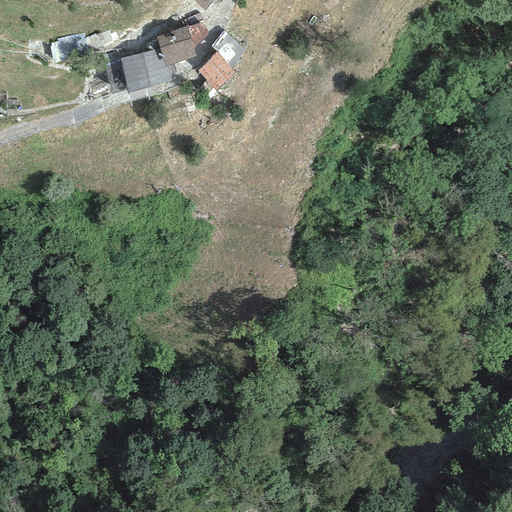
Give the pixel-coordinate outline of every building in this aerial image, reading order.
[(212,0),(194,0),(207,8),(212,0)] [(150,50),(118,58),(125,86),(168,75),(165,61),(196,53),(194,45),(190,26),(188,20),(146,31),(150,50)] [(198,21),(190,26),(194,45),(207,31),(198,21)] [(244,47),(223,30),(209,46),(216,52),(230,64),(244,47)] [(230,64),(216,52),(199,69),(218,88),(236,70),(230,64)]
